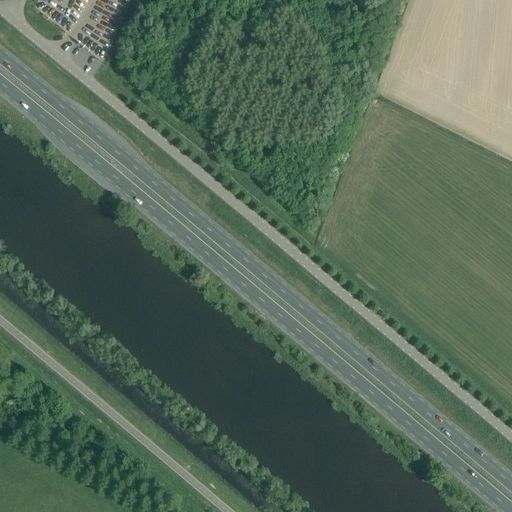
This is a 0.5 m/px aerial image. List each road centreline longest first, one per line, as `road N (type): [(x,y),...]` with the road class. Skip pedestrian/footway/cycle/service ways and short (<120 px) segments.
road 1 (trunk): [(0,83),(511,510)]
road 2 (trunk): [(511,483),(0,58)]
road 3 (unclassified): [(11,18),(511,438)]
road 4 (unclassified): [(165,510),(0,425)]
